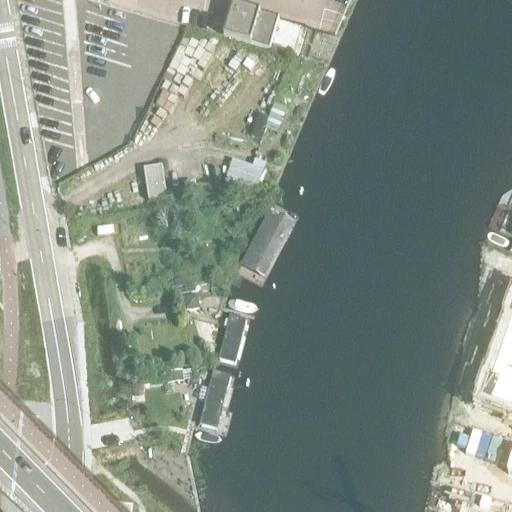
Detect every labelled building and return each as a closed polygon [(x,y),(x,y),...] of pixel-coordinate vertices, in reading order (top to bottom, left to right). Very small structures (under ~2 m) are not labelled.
[(233,7),(224,39),(270,51),(279,20),(233,7)] [(100,90),(87,88),(84,109),(97,110),(100,90)] [(319,96),(317,96),(283,180),(287,184),(294,187),(300,181),(332,101),(330,99),(319,96)] [(166,200),(161,169),(144,172),(149,203),(166,200)] [(297,205),(279,195),(242,263),(263,272),(297,205)] [(234,321),(229,320),(218,361),(236,364),(246,324),(240,322),(240,320),(234,319),(234,321)] [(511,322),(483,407),(511,417),(511,322)] [(228,386),(210,382),(200,427),(217,431),(228,386)]
